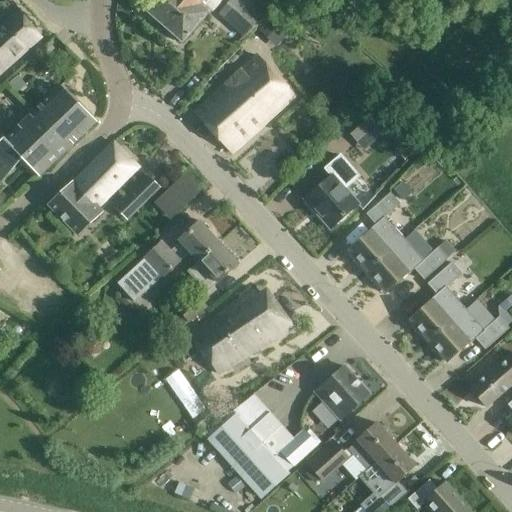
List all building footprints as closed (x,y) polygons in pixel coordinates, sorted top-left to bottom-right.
[(149,0),(143,8),(182,42),(210,9),(212,11),(219,3),(214,0),(149,0)] [(240,0),(227,0),(217,12),(243,34),(259,16),(240,0)] [(0,23),(0,72),(40,36),(16,9),(0,23)] [(278,14),(260,30),(276,47),(294,31),(278,14)] [(232,151),(292,95),(256,56),(195,112),(232,151)] [(32,112),(66,149),(94,121),(59,85),(32,112)] [(371,104),(345,127),(357,142),(375,126),(383,134),(391,127),(371,104)] [(66,149),(32,112),(4,139),(0,134),(0,177),(22,157),(39,175),(66,149)] [(77,235),(102,209),(99,206),(139,166),(113,140),(72,179),(74,181),(48,204),(77,235)] [(330,228),(357,204),(340,185),(363,165),(348,148),(326,169),(332,175),(305,199),(330,228)] [(185,174),(156,203),(170,217),(199,189),(185,174)] [(149,175),(115,208),(127,221),(161,188),(149,175)] [(361,263),(367,270),(404,238),(385,217),(400,204),(390,193),(366,214),(375,224),(369,230),(370,231),(349,249),(351,252),(348,254),(358,266),(361,263)] [(134,302),(181,260),(190,253),(198,261),(219,242),(199,220),(178,240),(181,243),(172,250),(162,239),(143,257),(144,258),(117,283),(134,302)] [(404,238),(367,270),(373,278),(370,280),(381,292),(384,289),(386,291),(407,273),(408,274),(414,269),(423,279),(448,258),(437,246),(422,260),(404,238)] [(219,242),(198,261),(207,271),(197,281),(207,291),(238,262),(219,242)] [(428,340),(465,308),(446,287),(461,274),(451,262),(427,283),(436,294),(430,299),(431,300),(410,319),(412,321),(409,324),(418,335),(422,333),(428,340)] [(254,292),(192,333),(219,372),(288,325),(276,307),(268,313),(254,292)] [(183,316),(175,323),(180,329),(208,307),(198,294),(177,310),(183,316)] [(483,329),(465,308),(428,340),(434,347),(431,350),(441,361),(444,359),(446,361),(467,342),(469,343),(475,338),(484,349),(511,324),(511,321),(503,311),(483,329)] [(485,406),(509,385),(511,382),(511,351),(511,352),(470,389),(485,406)] [(338,420),(344,415),(368,393),(344,366),(314,393),(338,420)] [(208,408),(192,420),(200,431),(217,419),(208,408)] [(289,472),(318,446),(304,431),(275,456),(232,408),(203,434),(238,473),(246,482),(260,499),(289,472)] [(366,470),(396,443),(377,421),(346,449),(366,470)] [(333,438),(305,462),(308,465),(312,470),(308,474),(315,483),(320,479),(323,482),(350,459),(333,438)] [(376,461),(386,472),(376,482),(385,492),(415,464),(396,443),(366,470),(366,471),(376,461)] [(227,482),(235,491),(246,482),(238,473),(227,482)] [(407,499),(417,509),(425,502),(433,511),(467,511),(470,510),(445,482),(437,489),(429,479),(407,499)] [(380,497),(366,510),(362,506),(355,511),(385,511),(390,508),(380,497)]
